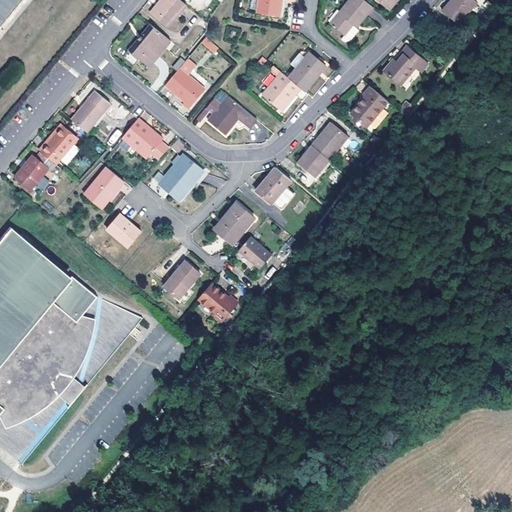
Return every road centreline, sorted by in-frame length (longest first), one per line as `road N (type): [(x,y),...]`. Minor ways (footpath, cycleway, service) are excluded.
road 1 (residential): [(355,74),(267,152),(215,155),(89,55)]
road 2 (unknown): [(253,154),(182,230),(142,195)]
road 3 (residential): [(0,165),(89,55)]
